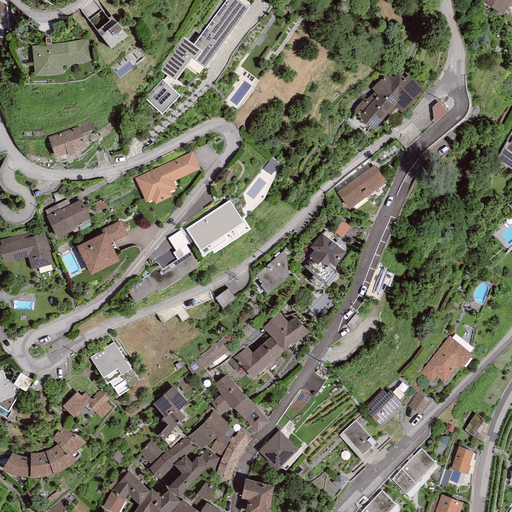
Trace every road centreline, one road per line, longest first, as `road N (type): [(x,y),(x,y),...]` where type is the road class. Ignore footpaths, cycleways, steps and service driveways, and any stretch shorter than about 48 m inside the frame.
road 1 (residential): [(16,159),(52,174),(98,171),(217,124),(231,138),(117,284),(26,340),(21,355),(33,366),(262,248),(318,190),(447,84)]
road 2 (residential): [(447,84),(459,106),(406,154),(342,311),(242,460),(235,511)]
road 3 (residential): [(334,511),(511,332)]
